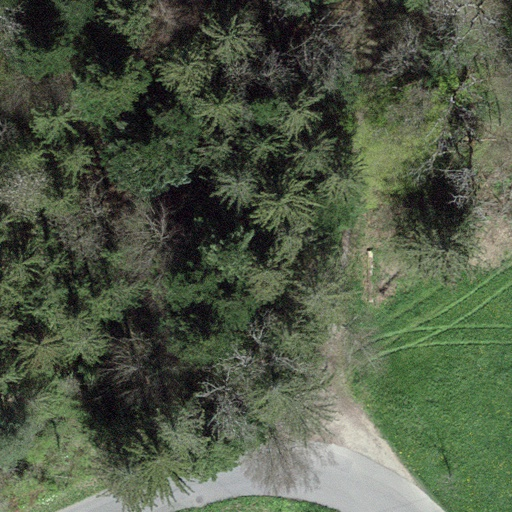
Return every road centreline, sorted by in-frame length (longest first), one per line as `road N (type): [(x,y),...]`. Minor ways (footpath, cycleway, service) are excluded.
road 1 (track): [(363,0),(344,237),(306,467)]
road 2 (tertiary): [(401,511),(347,480),(273,463),(181,482),(112,511)]
